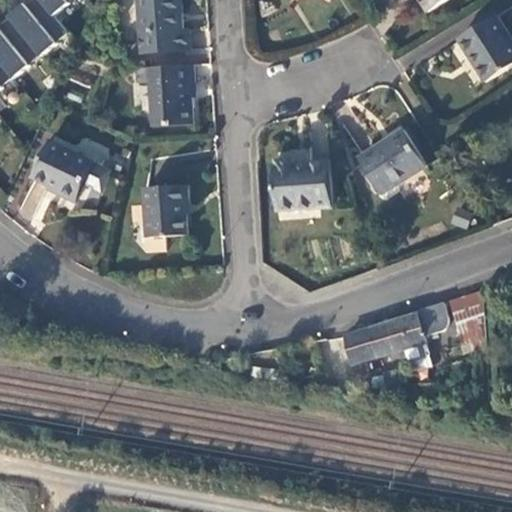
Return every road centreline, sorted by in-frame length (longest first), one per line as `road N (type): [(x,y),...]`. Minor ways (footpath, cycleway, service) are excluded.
road 1 (residential): [(247,322),(230,0)]
road 2 (residential): [(511,239),(321,310),(247,322)]
road 3 (residential): [(247,322),(195,323),(83,291),(0,238)]
road 4 (track): [(262,511),(60,475)]
